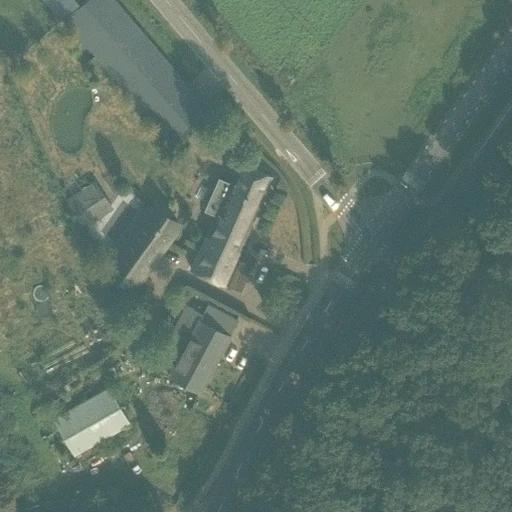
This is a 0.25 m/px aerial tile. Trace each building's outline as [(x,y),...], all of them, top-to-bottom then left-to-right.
[(113,0),(85,0),(63,19),(168,141),(206,108),(113,0)] [(202,212),(212,217),(188,271),(223,286),(272,174),(239,159),(227,186),(215,181),(206,200),(202,212)] [(85,228),(113,210),(94,181),(65,199),(85,228)] [(136,292),(184,225),(149,200),(102,266),(136,292)] [(237,319),(219,310),(206,303),(199,315),(187,308),(157,364),(170,370),(168,374),(199,390),(237,319)] [(73,455),(129,423),(109,386),(52,419),(73,455)]
